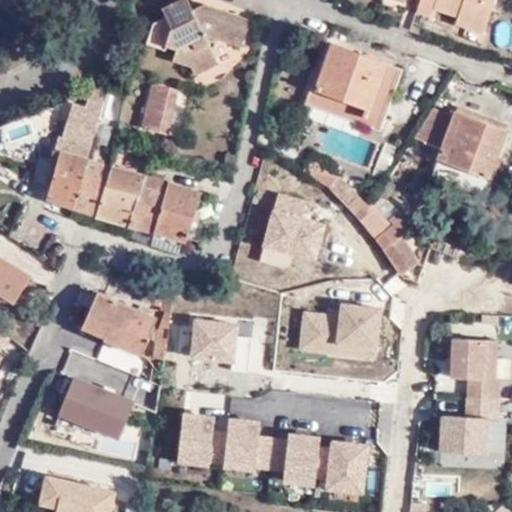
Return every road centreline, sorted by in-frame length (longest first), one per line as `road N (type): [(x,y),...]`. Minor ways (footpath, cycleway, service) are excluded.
road 1 (residential): [(511,263),(488,280),(436,284),(418,305),(401,511)]
road 2 (residential): [(177,268),(83,236),(0,435)]
